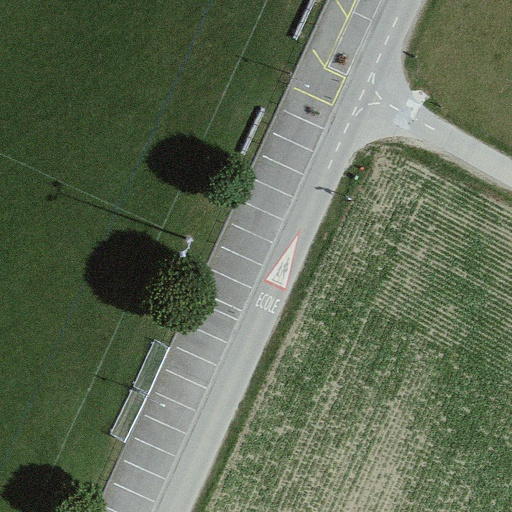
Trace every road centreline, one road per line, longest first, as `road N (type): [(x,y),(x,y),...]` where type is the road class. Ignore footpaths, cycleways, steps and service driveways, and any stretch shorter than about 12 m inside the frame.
road 1 (unclassified): [(366,93),(174,511)]
road 2 (residential): [(511,174),(366,93)]
